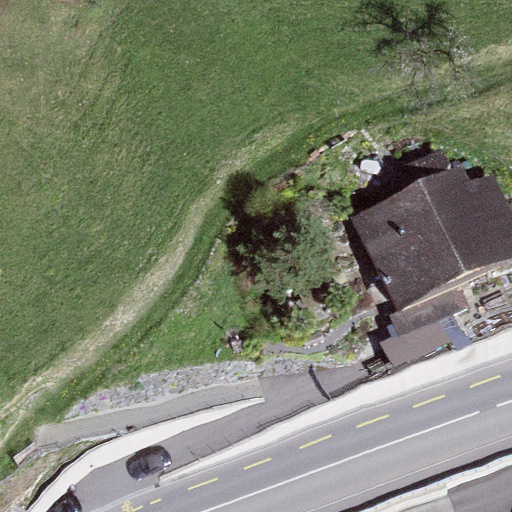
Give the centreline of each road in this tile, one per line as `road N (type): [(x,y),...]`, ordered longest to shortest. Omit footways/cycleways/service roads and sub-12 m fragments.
road 1 (track): [(45,406),(155,316),(257,163),(339,118),(511,62)]
road 2 (track): [(116,511),(117,489),(198,441),(285,409),(286,387),(36,438),(45,406)]
road 3 (primary): [(511,408),(206,511)]
